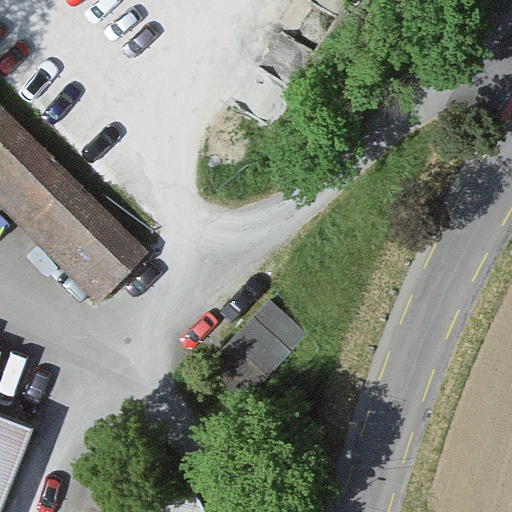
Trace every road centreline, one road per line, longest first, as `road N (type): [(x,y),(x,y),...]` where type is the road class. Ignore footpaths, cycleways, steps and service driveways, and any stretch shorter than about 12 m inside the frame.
road 1 (residential): [(511,34),(258,244),(199,254),(164,215),(164,167),(206,57),(242,0)]
road 2 (unclassified): [(363,511),(438,290),(511,161)]
